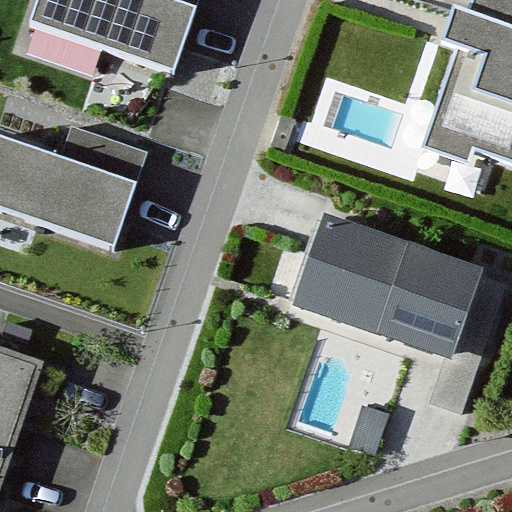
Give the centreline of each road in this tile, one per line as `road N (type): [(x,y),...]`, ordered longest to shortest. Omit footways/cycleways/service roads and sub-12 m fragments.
road 1 (residential): [(119,511),(295,0)]
road 2 (residential): [(332,511),(511,459)]
